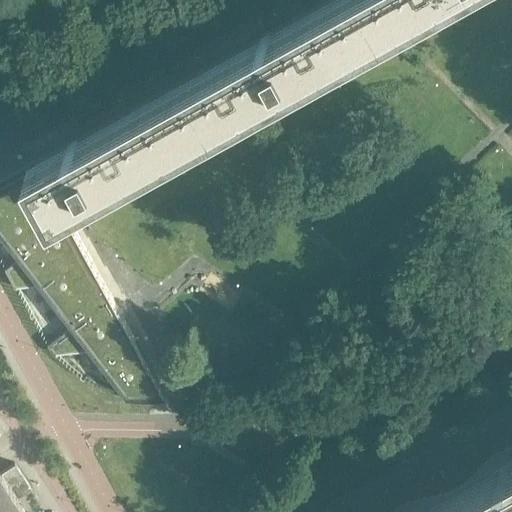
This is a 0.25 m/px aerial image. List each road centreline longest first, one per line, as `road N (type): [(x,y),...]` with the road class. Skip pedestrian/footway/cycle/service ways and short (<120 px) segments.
road 1 (residential): [(267,0),(0,150)]
road 2 (residential): [(334,511),(511,414)]
